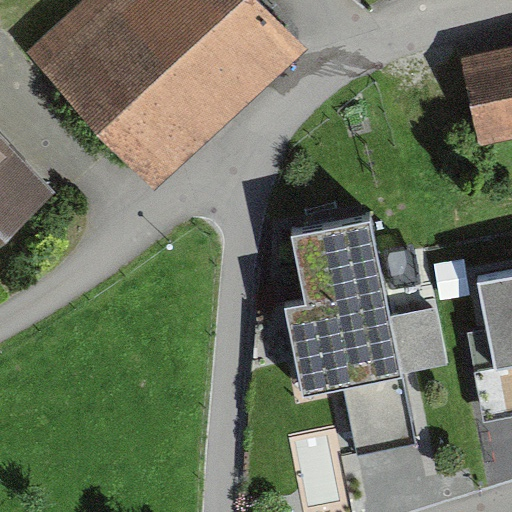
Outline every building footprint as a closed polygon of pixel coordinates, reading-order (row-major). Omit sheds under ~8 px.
[(243,0),(96,0),(26,67),(151,198),(299,58),(243,0)] [(511,48),(470,56),(485,144),(511,139),(511,48)] [(0,262),(60,207),(0,141),(0,262)] [(369,218),(294,232),(307,303),(286,307),(306,402),(346,396),(403,383),(401,375),(411,373),(446,365),(433,303),(391,312),(369,218)] [(465,262),(435,267),(442,302),(471,297),(465,262)] [(489,335),(468,339),(485,428),(511,422),(511,278),(479,285),(489,335)] [(403,383),(346,396),(360,460),(387,453),(417,447),(403,383)]
